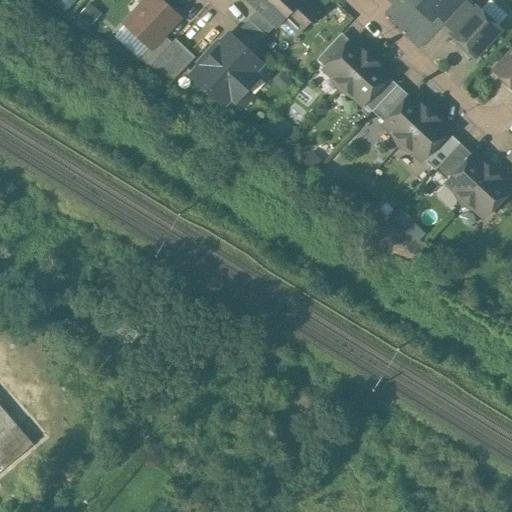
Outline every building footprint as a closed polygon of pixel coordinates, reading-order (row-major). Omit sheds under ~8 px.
[(160,0),(147,0),(125,24),(149,47),(150,47),(163,34),(178,17),(160,0)] [(320,9),(310,0),(249,0),(277,25),(278,24),(277,24),(290,10),(305,25),(318,10),(319,10),(320,9)] [(449,0),(410,0),(432,20),(449,0)] [(491,0),(488,0),(479,10),(497,27),(508,15),(491,0)] [(466,1),(444,24),(453,32),(475,9),(466,1)] [(453,32),(451,34),(475,56),(500,30),(497,27),(479,10),(476,7),(475,9),(453,32)] [(257,10),(241,28),(258,44),(274,27),(257,10)] [(163,34),(150,47),(149,47),(138,59),(150,66),(172,43),(172,42),(163,34)] [(261,64),(229,34),(210,55),(247,89),(258,76),(254,72),(261,64)] [(195,57),(175,38),(172,42),(172,43),(150,66),(173,80),(195,57)] [(325,67),(323,70),(342,87),(371,57),(352,39),(333,59),(325,67)] [(325,51),(317,59),(325,67),(333,59),(325,51)] [(511,51),(494,70),(511,86),(511,51)] [(210,55),(191,75),(223,105),(231,97),(235,101),(247,89),(210,55)] [(371,57),(342,87),(361,105),(363,103),(371,94),(390,74),(371,57)] [(380,102),(372,111),(385,123),(409,96),(397,85),(380,102)] [(380,102),(371,94),(363,103),(372,111),(380,102)] [(385,123),(383,125),(401,142),(430,112),(411,94),(385,123)] [(430,112),(401,142),(421,160),(449,129),(430,112)] [(460,143),(435,169),(447,181),(472,154),(460,143)] [(447,181),(445,183),(464,201),(493,170),(474,152),(472,154),(447,181)] [(493,170),(464,201),(483,218),(511,188),(493,170)] [(412,220),(395,243),(409,253),(425,229),(412,220)] [(0,441),(18,427),(0,405),(0,441)] [(0,441),(0,470),(32,443),(18,427),(0,441)]
